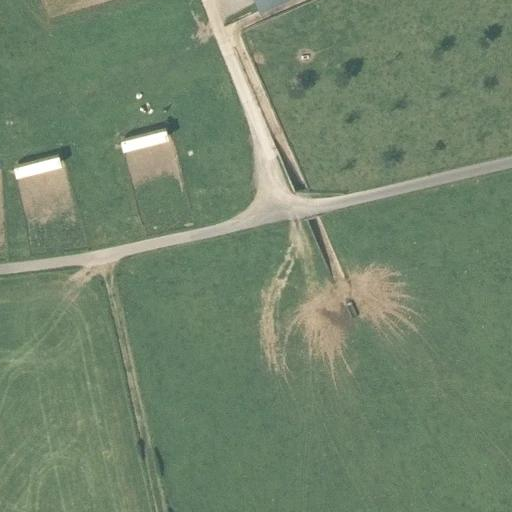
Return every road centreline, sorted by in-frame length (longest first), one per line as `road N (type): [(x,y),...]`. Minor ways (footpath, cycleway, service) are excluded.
road 1 (track): [(511,163),(99,259)]
road 2 (track): [(99,259),(158,511)]
road 3 (track): [(292,214),(206,0)]
